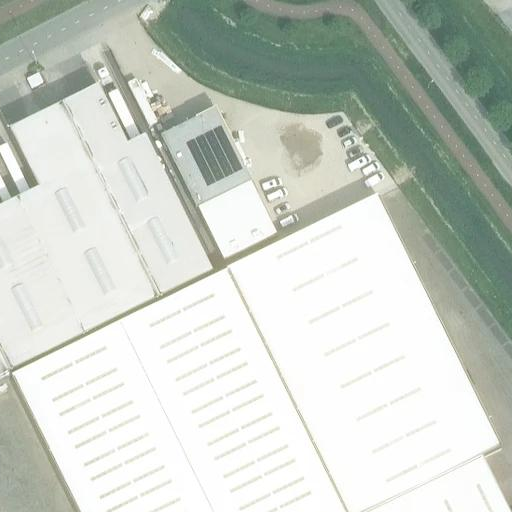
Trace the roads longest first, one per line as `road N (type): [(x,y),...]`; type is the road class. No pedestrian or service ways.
road 1 (tertiary): [(511,172),(386,0)]
road 2 (tertiary): [(0,63),(123,0)]
